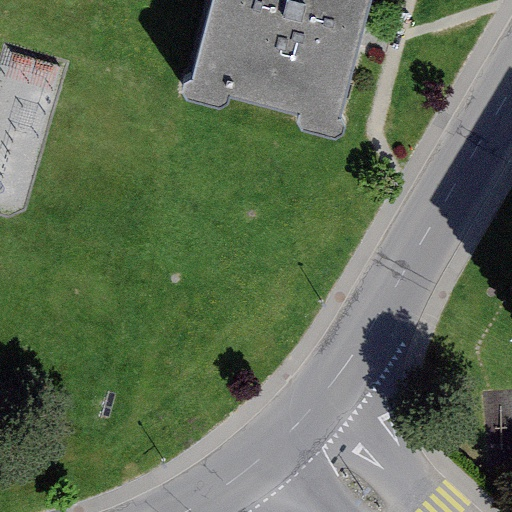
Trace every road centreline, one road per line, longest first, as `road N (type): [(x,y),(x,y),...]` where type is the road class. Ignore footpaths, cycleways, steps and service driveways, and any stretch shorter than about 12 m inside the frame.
road 1 (residential): [(337,378),(511,90)]
road 2 (residential): [(185,511),(216,496),(337,378)]
